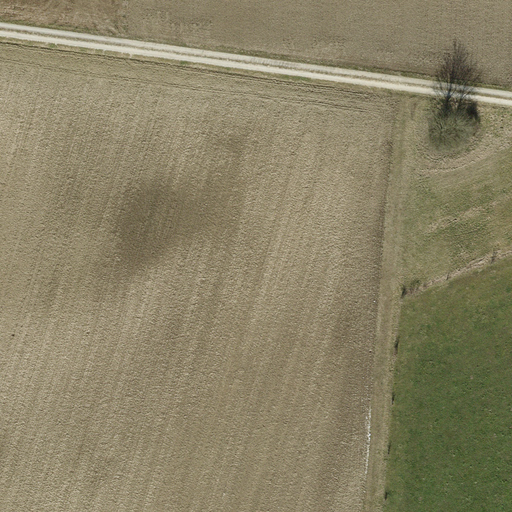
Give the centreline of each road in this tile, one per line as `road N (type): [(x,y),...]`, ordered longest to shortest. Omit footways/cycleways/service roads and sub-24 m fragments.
road 1 (track): [(0,27),(511,97)]
road 2 (track): [(403,82),(369,511)]
